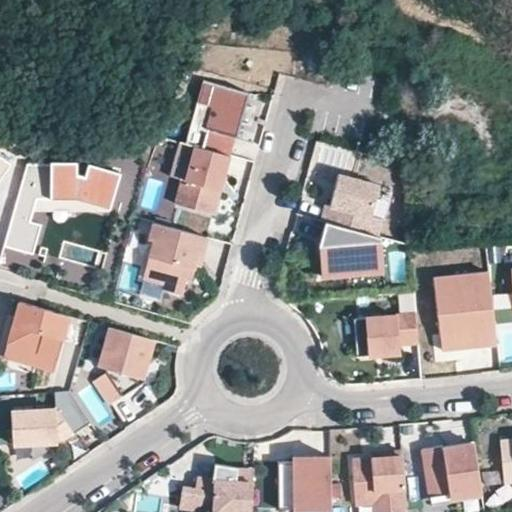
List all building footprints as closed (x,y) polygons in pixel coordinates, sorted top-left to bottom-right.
[(236,136),(248,92),(203,80),(186,143),(229,155),(234,136),(236,136)] [(213,214),(229,155),(186,143),(180,142),(170,176),(183,180),(176,204),(213,214)] [(0,187),(15,166),(0,154),(0,187)] [(379,185),(338,174),(330,205),(326,204),(322,221),(325,222),(377,236),(382,218),(371,215),(379,185)] [(383,271),(380,237),(377,236),(325,222),(319,246),(321,276),(383,271)] [(202,252),(206,237),(154,223),(150,238),(155,240),(145,276),(166,282),(164,288),(181,292),(185,277),(190,278),(194,263),(198,251),(202,252)] [(199,264),(202,252),(198,251),(194,263),(199,264)] [(406,282),(405,252),(390,252),(391,283),(406,282)] [(497,345),(488,271),(433,277),(442,351),(497,345)] [(53,370),(69,315),(20,302),(8,343),(38,351),(35,364),(53,370)] [(418,342),(416,314),(354,318),(357,356),(399,353),(398,344),(418,342)] [(143,376),(153,339),(110,327),(99,364),(102,365),(143,377),(143,376)] [(35,364),(38,351),(8,343),(5,356),(35,364)] [(143,377),(102,365),(107,372),(122,396),(149,377),(143,376),(143,377)] [(95,380),(110,404),(122,396),(107,372),(95,380)] [(122,419),(157,402),(148,385),(114,402),(122,419)] [(91,422),(70,391),(55,392),(56,408),(11,411),(14,445),(32,444),(57,442),(72,432),(73,434),(91,422)] [(58,444),(73,434),(72,432),(57,442),(58,444)] [(511,440),(500,441),(504,482),(511,481),(511,440)] [(33,461),(58,444),(57,442),(32,444),(33,461)] [(481,490),(474,443),(443,448),(443,445),(423,448),(431,500),(468,495),(468,492),(481,490)] [(403,511),(407,511),(402,450),(384,452),(384,457),(371,458),(352,459),(355,504),(374,503),(374,511),(403,511)] [(279,509),(331,508),(330,456),(314,456),(314,462),(294,462),(278,462),(279,509)] [(251,511),(253,470),(237,467),(237,468),(215,463),(212,480),(197,477),(195,489),(183,487),(179,507),(210,511),(251,511)]
